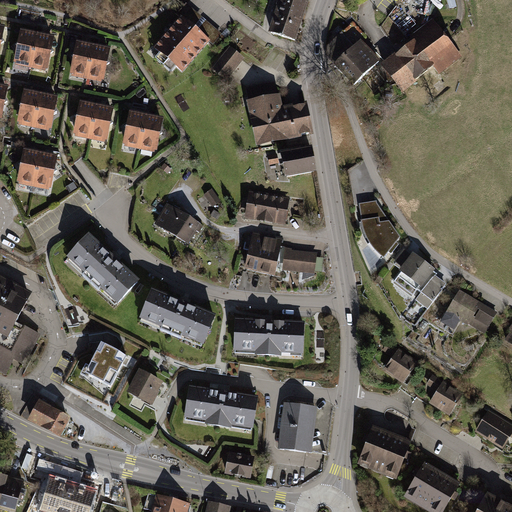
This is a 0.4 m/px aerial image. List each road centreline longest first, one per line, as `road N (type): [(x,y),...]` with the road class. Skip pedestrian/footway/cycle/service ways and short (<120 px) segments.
road 1 (residential): [(511,301),(428,249),(395,206),(338,83),(312,68)]
road 2 (residential): [(350,301),(260,301),(194,287),(123,239),(106,206)]
road 3 (tertiary): [(350,301),(312,68)]
road 4 (tertiary): [(0,419),(51,445),(205,487)]
road 5 (residential): [(494,482),(483,462),(408,416),(349,397)]
